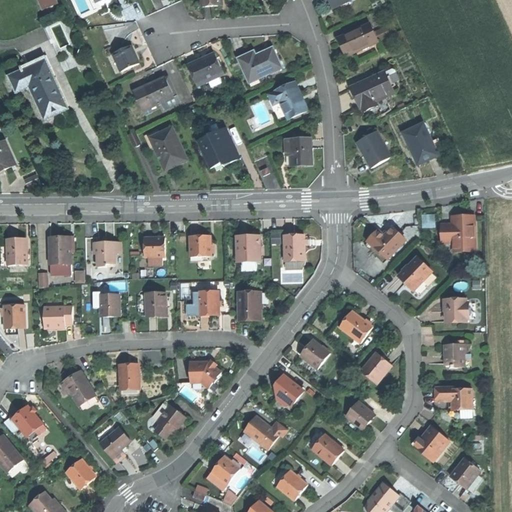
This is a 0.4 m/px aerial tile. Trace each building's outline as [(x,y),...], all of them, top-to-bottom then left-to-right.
[(95,0),(100,10),(110,6),(119,2),(118,0),(95,0)] [(329,0),(334,9),(354,0),(329,0)] [(345,49),(348,57),(378,44),(375,36),(371,28),(342,41),(345,49)] [(388,30),(375,36),(378,44),(391,38),(388,30)] [(114,54),(122,72),(140,64),(136,55),(132,46),(114,54)] [(240,59),(251,84),(284,69),(274,49),(263,54),(261,49),(249,55),(240,59)] [(24,65),(26,70),(49,60),(52,68),(55,66),(49,54),(24,65)] [(190,67),(199,88),(226,77),(217,55),(201,62),(190,67)] [(52,68),(49,60),(26,70),(11,77),(19,94),(31,88),(46,122),(58,116),(71,111),(52,68)] [(394,69),(386,73),(392,85),(399,81),(394,69)] [(386,73),(352,88),(357,99),(362,110),(365,109),(367,113),(379,108),(377,102),(396,94),(392,85),(386,73)] [(154,86),(145,90),(154,110),(175,100),(167,80),(154,86)] [(297,85),(269,97),(273,106),(281,102),(289,121),(309,113),(302,98),(297,85)] [(405,134),(419,166),(429,162),(439,157),(425,125),(405,134)] [(174,129),(153,139),(167,172),(178,167),(189,162),(174,129)] [(228,131),(200,143),(212,171),(224,166),(225,169),(233,166),(241,162),(228,131)] [(370,163),(373,170),(393,160),(380,134),(360,144),(364,152),(366,151),(369,157),(372,162),(370,163)] [(313,141),(288,141),(288,154),(293,154),(293,168),(312,168),(313,153),(313,141)] [(0,145),(0,174),(9,170),(18,167),(7,142),(0,145)] [(259,173),(262,178),(270,174),(267,169),(259,173)] [(27,179),(30,186),(42,180),(39,173),(27,179)] [(462,220),(452,220),(453,227),(441,227),(441,245),(453,245),(453,254),(474,254),(473,220),(462,220)] [(384,255),(389,260),(407,244),(395,232),(386,240),(381,234),(374,241),(370,245),(382,257),(384,255)] [(273,233),(274,243),(282,243),(281,233),(273,233)] [(199,236),(190,237),(190,257),(211,257),(211,236),(199,236)] [(246,236),(236,237),(236,260),(258,260),(258,236),(246,236)] [(156,238),(145,238),(145,257),(149,257),(163,257),(167,257),(166,237),(156,238)] [(304,239),(283,239),(283,264),(301,263),(304,263),(304,255),(304,249),(304,242),(304,239)] [(59,240),(49,240),(50,266),(70,266),(70,254),(70,240),(59,240)] [(19,244),(10,244),(10,248),(10,267),(29,267),(29,244),(19,244)] [(107,245),(96,245),(96,256),(99,256),(99,269),(109,268),(109,265),(116,265),(115,255),(117,255),(117,244),(107,245)] [(384,265),(389,260),(384,255),(382,257),(370,245),(367,248),(384,265)] [(163,266),(163,257),(149,257),(149,266),(163,266)] [(407,285),(415,293),(433,275),(419,260),(400,277),(407,285)] [(259,270),(259,262),(244,263),(244,271),(259,270)] [(301,273),(301,263),(283,264),(284,273),(301,273)] [(71,276),(70,266),(50,266),(50,276),(71,276)] [(88,282),(87,270),(77,270),(77,282),(88,282)] [(39,278),(39,291),(48,290),(48,277),(39,278)] [(128,290),(128,280),(110,281),(111,290),(128,290)] [(187,315),(200,315),(200,292),(195,292),(195,304),(187,304),(187,315)] [(219,292),(200,292),(200,315),(210,315),(219,315),(219,292)] [(138,316),(147,316),(147,294),(137,295),(138,316)] [(167,294),(147,294),(147,316),(157,316),(167,316),(167,294)] [(259,295),(238,296),(238,320),(259,320),(259,310),(259,295)] [(111,317),(120,317),(120,298),(101,298),(101,317),(111,317)] [(466,302),(446,303),(446,315),(447,326),(466,325),(466,302)] [(26,305),(5,305),(5,325),(16,325),(26,325),(26,305)] [(73,306),(45,307),(46,329),(56,329),(66,329),(66,324),(74,324),(73,306)] [(337,328),(341,332),(354,316),(349,312),(337,328)] [(341,332),(359,346),(372,330),(363,323),(354,316),(341,332)] [(303,355),(319,368),(331,354),(314,340),(308,348),(303,355)] [(467,348),(443,348),(443,358),(444,369),(451,369),(451,372),(463,372),(463,362),(468,361),(467,348)] [(360,373),(376,386),(383,378),(390,369),(374,356),(360,373)] [(190,363),(190,383),(202,383),(210,389),(215,380),(221,371),(215,367),(217,364),(211,361),(208,365),(205,363),(190,363)] [(131,366),(122,367),(122,391),(142,390),(141,366),(131,366)] [(74,378),(65,385),(71,393),(73,392),(82,405),(97,394),(83,373),(74,378)] [(301,393),(283,379),(278,384),(275,389),(284,396),(280,401),(290,408),(301,393)] [(271,394),(280,401),(284,396),(275,389),(271,394)] [(434,406),(450,406),(450,391),(434,391),(434,398),(434,406)] [(471,391),(450,391),(450,406),(450,412),(471,412),(471,391)] [(100,397),(97,394),(82,405),(84,408),(100,397)] [(345,420),(361,433),(367,425),(373,417),(358,404),(345,420)] [(22,414),(15,420),(28,436),(44,423),(31,406),(22,414)] [(188,421),(174,408),(161,423),(164,425),(157,433),(166,440),(172,433),(175,435),(182,428),(188,421)] [(242,415),(236,422),(261,441),(271,427),(275,430),(279,424),(264,413),(260,418),(247,408),(242,415)] [(48,428),(44,423),(28,436),(32,441),(48,428)] [(104,440),(114,431),(111,427),(101,436),(104,440)] [(103,444),(118,463),(123,458),(127,455),(123,450),(133,442),(122,428),(103,444)] [(423,441),(415,451),(430,464),(447,446),(428,429),(424,434),(420,438),(423,441)] [(305,448),(312,453),(324,439),(317,433),(305,448)] [(0,459),(11,472),(25,460),(5,436),(0,440),(0,459)] [(411,448),(415,451),(423,441),(420,438),(411,448)] [(312,453),(330,468),(336,460),(342,453),(324,439),(312,453)] [(242,469),(224,457),(218,466),(214,473),(232,485),(242,469)] [(90,483),(98,477),(84,459),(68,472),(82,490),(90,483)] [(455,487),(462,492),(478,473),(463,461),(447,480),(455,487)] [(274,481),(280,487),(292,471),(286,466),(274,481)] [(280,487),(296,500),(303,492),(309,485),(292,471),(280,487)] [(229,490),(232,485),(214,473),(210,478),(229,490)] [(385,511),(386,511),(398,498),(390,492),(382,485),(362,508),(361,511),(385,511)] [(199,489),(196,498),(206,502),(210,493),(199,489)] [(231,489),(224,500),(232,506),(239,495),(231,489)] [(31,506),(36,511),(67,511),(63,506),(60,509),(46,493),(31,506)] [(386,511),(385,511),(405,511),(407,510),(409,508),(398,498),(386,511)] [(272,511),(262,503),(253,511),(272,511)]
